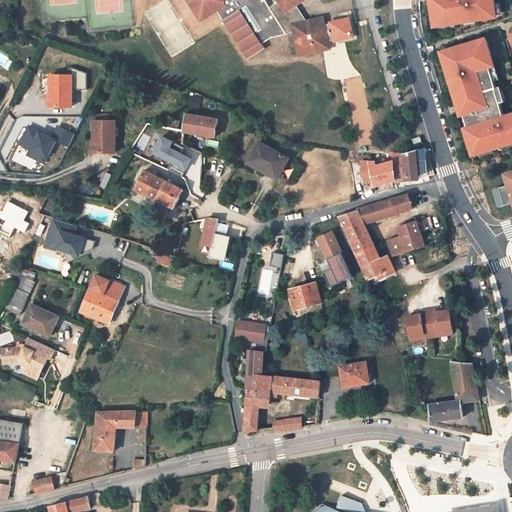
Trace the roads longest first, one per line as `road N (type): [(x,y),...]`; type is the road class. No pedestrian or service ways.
road 1 (residential): [(244,457),(223,354),(251,235),(448,178)]
road 2 (residential): [(511,460),(371,434),(260,453)]
road 3 (residential): [(244,457),(0,507)]
road 4 (secondary): [(448,178),(401,0)]
